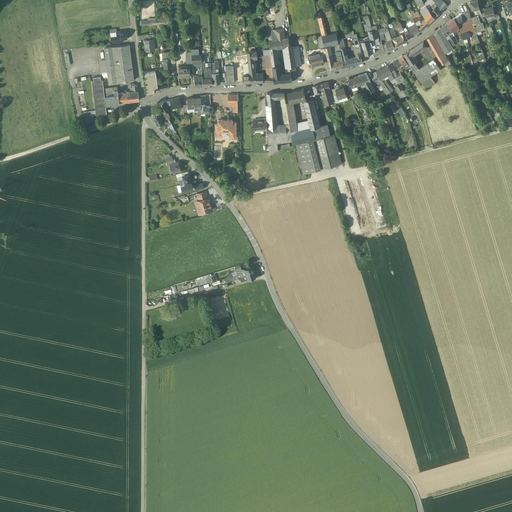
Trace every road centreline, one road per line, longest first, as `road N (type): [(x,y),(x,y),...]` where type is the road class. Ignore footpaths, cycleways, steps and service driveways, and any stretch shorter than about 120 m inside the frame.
road 1 (tertiary): [(419,511),(407,482),(334,401),(279,310),(247,231),(210,180),(150,124),(145,100)]
road 2 (track): [(146,117),(141,511)]
road 3 (residential): [(145,100),(347,73),(413,41),(461,0)]
road 4 (track): [(511,128),(226,201)]
